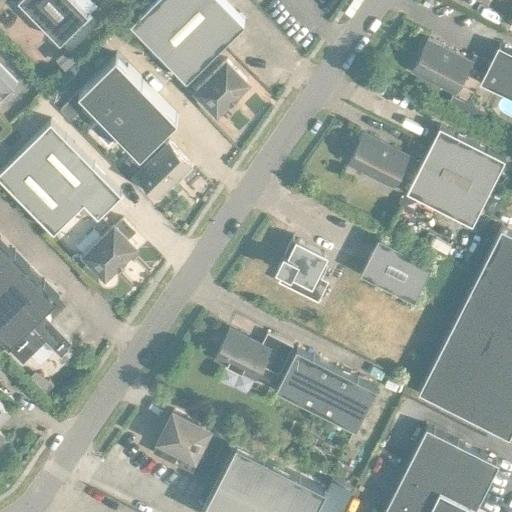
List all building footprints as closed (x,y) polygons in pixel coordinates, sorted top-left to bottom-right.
[(22,0),(59,38),(88,10),(78,0),(22,0)] [(150,0),(130,20),(186,77),(244,20),(224,0),(150,0)] [(427,37),(411,68),(454,90),(468,63),(483,71),(489,60),(473,52),(469,58),(427,37)] [(479,79),(511,95),(511,49),(498,42),(489,60),(483,71),(479,79)] [(78,88),(140,151),(144,147),(151,154),(136,170),(158,193),(191,162),(168,138),(166,140),(158,133),(177,115),(116,52),(78,88)] [(216,109),(235,90),(247,79),(226,58),(195,87),(216,109)] [(0,96),(15,82),(0,66),(0,96)] [(67,99),(59,107),(69,116),(77,109),(67,99)] [(83,199),(97,213),(121,189),(50,117),(0,165),(0,174),(53,228),(83,199)] [(406,188),(471,221),(504,156),(439,123),(406,188)] [(364,169),(392,183),(407,154),(362,131),(348,160),(353,163),(353,166),(355,169),(358,171),(362,171),(364,169)] [(401,193),(395,204),(410,211),(415,200),(401,193)] [(135,244),(127,236),(134,229),(122,216),(114,223),(114,222),(84,251),(89,257),(87,259),(87,262),(89,265),(91,267),(94,269),(97,269),(99,267),(105,273),(135,244)] [(511,228),(501,223),(417,387),(508,433),(511,426),(511,228)] [(0,234),(0,333),(8,342),(9,342),(45,307),(58,294),(0,234)] [(360,270),(413,297),(432,261),(378,234),(360,270)] [(291,271),(285,283),(317,299),(327,279),(315,272),(325,252),(296,237),(295,239),(290,237),(277,263),(291,271)] [(45,307),(9,342),(23,357),(24,356),(23,355),(45,333),(60,349),(59,350),(60,350),(71,335),(45,307)] [(228,327),(214,354),(227,360),(225,364),(238,370),(240,367),(254,374),(260,362),(278,371),(292,343),(266,330),(260,343),(228,327)] [(275,386),(355,426),(376,385),(296,345),(275,386)] [(38,371),(33,375),(48,391),(56,384),(51,379),(38,371)] [(0,402),(0,421),(9,412),(0,402)] [(173,408),(158,437),(179,447),(173,460),(204,476),(217,450),(209,446),(217,431),(173,408)] [(491,511),(476,504),(498,459),(426,424),(381,511),(491,511)] [(236,440),(201,508),(208,511),(311,511),(325,485),(236,440)]
